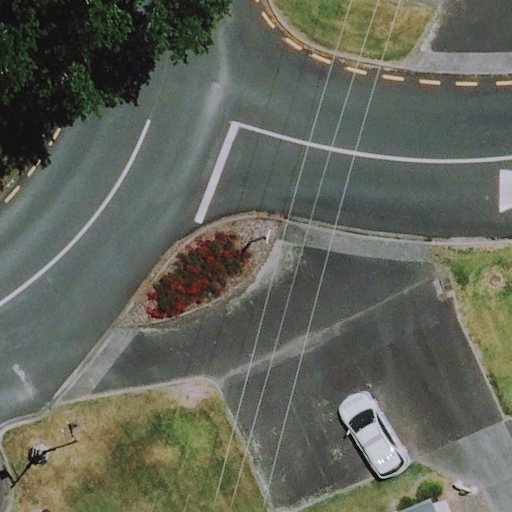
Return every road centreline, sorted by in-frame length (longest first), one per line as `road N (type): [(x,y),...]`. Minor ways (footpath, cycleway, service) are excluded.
road 1 (residential): [(511,160),(393,160),(157,107)]
road 2 (unclassified): [(157,107),(84,227),(0,306)]
